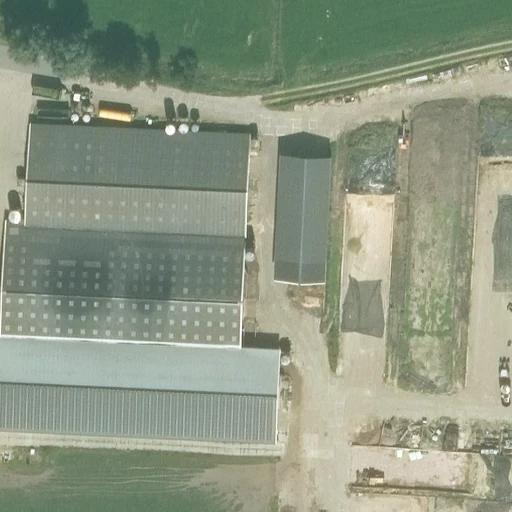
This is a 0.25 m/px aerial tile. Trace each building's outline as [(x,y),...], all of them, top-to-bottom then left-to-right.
[(250,145),(251,135),(30,125),(25,219),(5,218),(0,320),(0,380),(239,392),(247,223),(287,225),(286,245),(366,249),(370,151),(250,145)] [(495,257),(511,257),(511,246),(495,246),(495,257)] [(288,297),(310,295),(310,285),(287,286),(288,297)] [(422,444),(465,444),(465,418),(422,418),(422,444)] [(297,434),(323,435),(324,419),(297,419),(297,434)]
